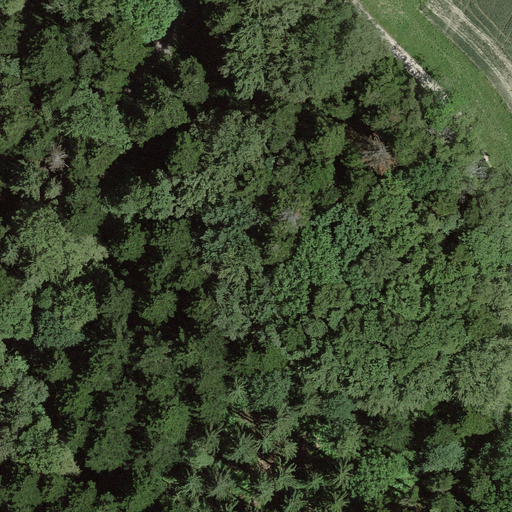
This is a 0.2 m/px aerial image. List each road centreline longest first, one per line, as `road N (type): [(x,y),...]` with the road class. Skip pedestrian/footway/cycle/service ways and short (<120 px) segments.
road 1 (track): [(511,487),(464,173),(418,72),(343,0)]
road 2 (track): [(0,371),(41,330),(185,0)]
